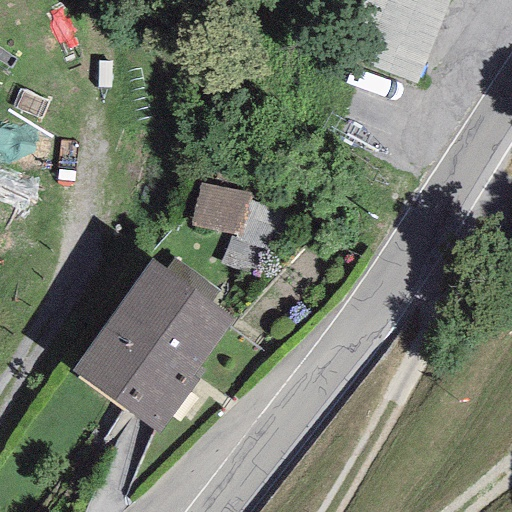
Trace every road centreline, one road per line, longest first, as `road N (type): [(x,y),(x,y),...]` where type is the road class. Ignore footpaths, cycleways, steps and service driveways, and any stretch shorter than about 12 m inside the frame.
road 1 (tertiary): [(511,110),(422,246),(213,511)]
road 2 (track): [(0,416),(86,248),(99,142),(91,55)]
